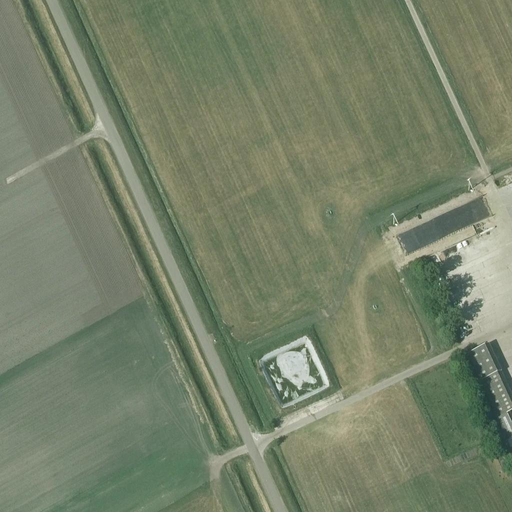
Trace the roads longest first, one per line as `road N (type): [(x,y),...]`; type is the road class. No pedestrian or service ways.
road 1 (unclassified): [(280,511),(51,0)]
road 2 (unknown): [(249,443),(448,354)]
